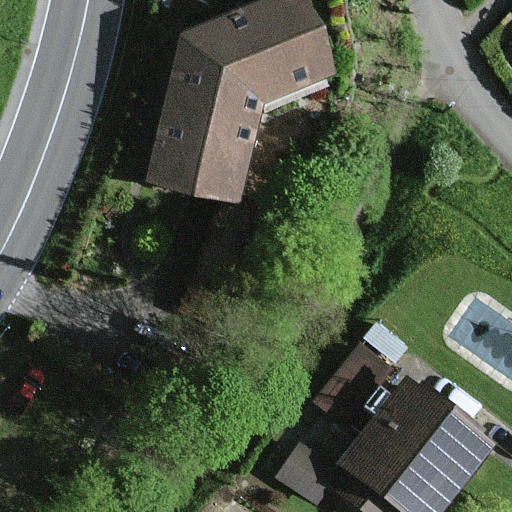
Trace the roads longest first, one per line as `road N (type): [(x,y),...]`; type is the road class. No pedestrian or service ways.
road 1 (secondary): [(0,240),(39,162),(82,0)]
road 2 (residential): [(431,0),(471,98),(511,145)]
